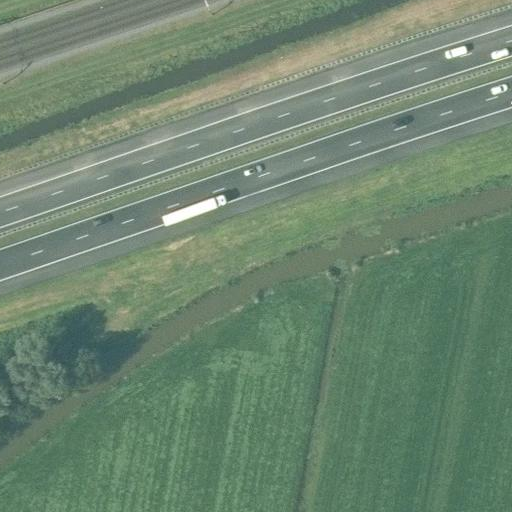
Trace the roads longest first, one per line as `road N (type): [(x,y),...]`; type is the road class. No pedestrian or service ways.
road 1 (motorway): [(0,264),(511,92)]
road 2 (motorway): [(511,40),(0,211)]
